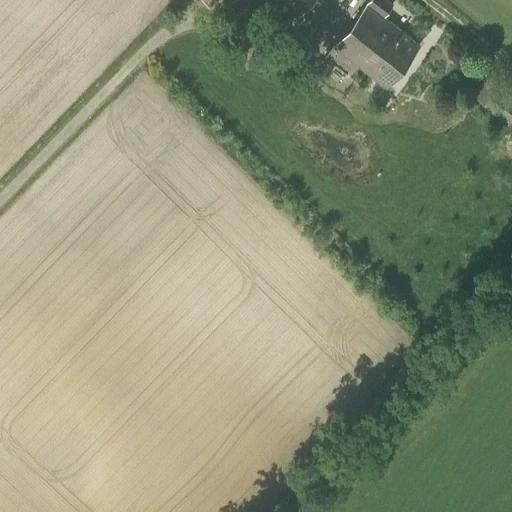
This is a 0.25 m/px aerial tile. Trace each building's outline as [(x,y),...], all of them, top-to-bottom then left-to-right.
[(203,0),(217,13),(229,1),(228,0),(203,0)] [(274,0),(298,18),(311,0),(274,0)] [(383,63),(373,76),(386,86),(420,44),(384,15),(394,3),(390,0),(368,0),(345,29),(356,39),(361,32),(375,43),(373,45),(385,55),(380,61),(383,63)] [(333,44),(373,76),(383,63),(380,61),(385,55),(373,45),(375,43),(361,32),(356,39),(345,29),(333,44)] [(476,97),(470,105),(476,110),(482,102),(484,103),(496,87),(483,78),(471,93),(476,97)]
